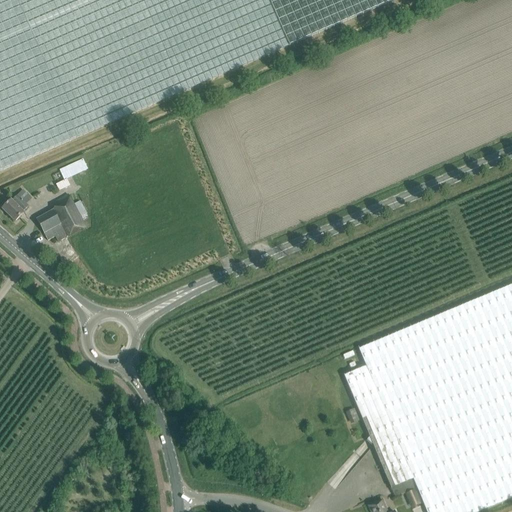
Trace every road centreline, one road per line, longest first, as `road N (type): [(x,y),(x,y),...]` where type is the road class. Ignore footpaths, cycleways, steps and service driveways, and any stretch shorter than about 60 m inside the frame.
road 1 (secondary): [(168,302),(511,150)]
road 2 (secondary): [(179,501),(170,454),(139,381)]
